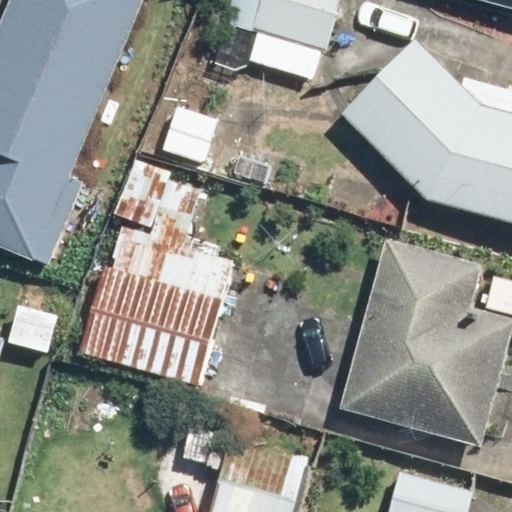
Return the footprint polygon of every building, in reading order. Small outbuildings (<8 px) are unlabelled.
[(16,0),(0,38),(0,241),(28,254),(138,0),(16,0)] [(331,0),(270,0),(262,30),(319,45),(331,0)] [(347,119),(426,204),(511,226),(511,126),(483,119),(420,52),(347,119)] [(234,96),(194,79),(163,154),(204,171),(234,96)] [(128,245),(89,350),(191,388),(230,283),(128,245)] [(511,294),(511,283),(388,249),(344,405),(471,440),(511,294)] [(240,457),(220,511),(287,511),(299,478),(240,457)] [(404,484),(396,511),(462,511),(466,500),(404,484)]
